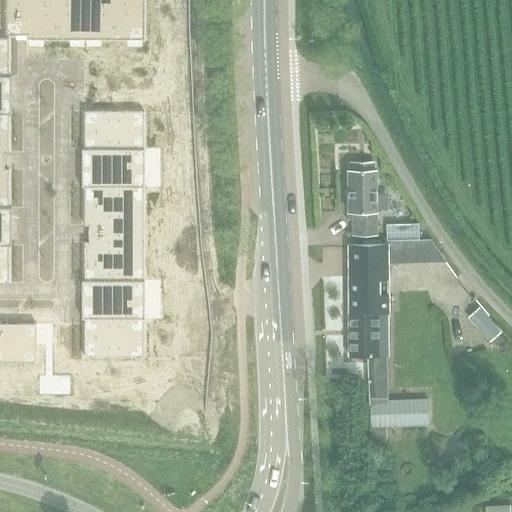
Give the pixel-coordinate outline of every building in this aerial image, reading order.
[(5,0),(6,38),(8,38),(26,38),(26,40),(143,40),(143,0),(5,0)] [(0,282),(8,283),(8,245),(11,245),(11,206),(8,206),(8,170),(8,150),(8,115),(11,115),(11,76),(8,76),(8,38),(6,38),(0,37),(0,282)] [(83,149),(81,149),(81,188),(83,188),(83,223),(83,243),(83,279),(81,279),(81,318),(83,318),(83,356),(143,356),(143,318),(144,318),(144,279),(143,279),(143,243),(139,243),(139,223),(143,223),(143,188),(144,188),(144,149),(143,149),(143,111),(83,111),(83,149)] [(350,170),(347,170),(347,212),(352,212),(352,224),(352,234),(376,234),(376,224),(376,200),(376,186),(376,170),(372,170),(373,162),(350,162),(350,170)] [(417,223),(406,223),(407,240),(417,240),(417,223)] [(383,320),(387,320),(386,244),(347,245),(349,352),(383,351),(383,320)] [(490,341),(500,332),(477,307),(468,316),(490,341)] [(36,323),(0,323),(0,362),(36,363),(36,323)] [(368,400),(370,442),(385,441),(385,427),(428,425),(427,398),(368,400)]
